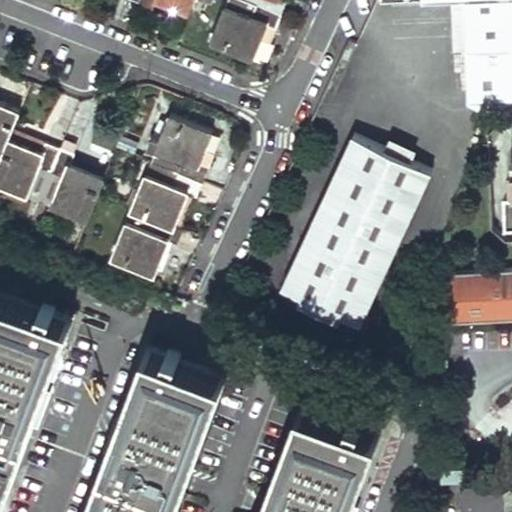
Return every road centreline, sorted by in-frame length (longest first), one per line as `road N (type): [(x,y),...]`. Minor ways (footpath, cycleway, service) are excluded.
road 1 (residential): [(283,115),(0,2)]
road 2 (residential): [(204,303),(283,115)]
road 3 (residential): [(283,115),(335,0)]
